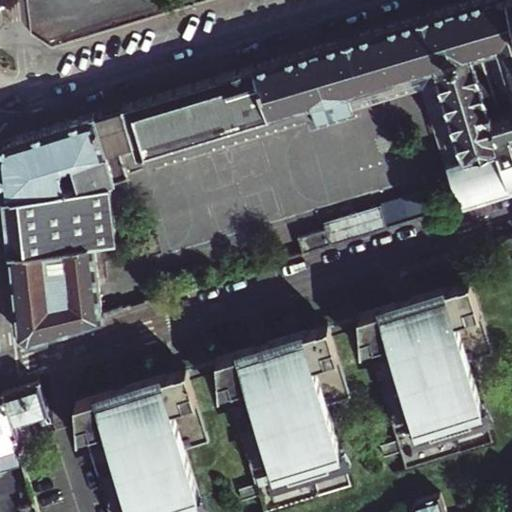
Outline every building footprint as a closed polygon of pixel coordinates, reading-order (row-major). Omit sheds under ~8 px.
[(511,0),(470,0),(125,104),(139,155),(310,104),(317,128),(355,116),(353,110),(347,93),(435,66),(466,160),(479,199),(511,189),(511,0)] [(449,165),(466,160),(435,66),(347,93),(353,110),(423,87),(449,165)] [(123,236),(112,181),(130,175),(123,150),(108,155),(96,113),(11,139),(0,151),(0,155),(21,331),(29,338),(109,314),(100,240),(123,236)] [(301,235),(306,252),(390,226),(384,206),(328,224),(329,227),(301,235)] [(472,278),(449,286),(463,290),(474,328),(486,324),(472,278)] [(382,307),(429,459),(493,438),(469,360),(494,352),(486,324),(474,328),(463,290),(449,286),(382,307)] [(408,465),(429,459),(382,307),(360,313),(399,437),(381,443),(385,455),(402,450),(408,465)] [(332,370),(343,367),(330,323),(308,329),(321,333),(332,370)] [(221,356),(267,508),(267,509),(352,483),(328,401),(352,394),(343,367),(332,370),(321,333),(308,329),(221,356)] [(373,361),(368,341),(349,345),(355,366),(373,361)] [(267,508),(221,356),(218,357),(257,482),(240,487),(244,499),(261,494),(265,509),(267,508)] [(190,415),(201,411),(188,367),(166,373),(179,378),(190,415)] [(179,378),(166,373),(76,401),(82,422),(110,511),(205,511),(186,447),(210,440),(201,411),(190,415),(179,378)] [(39,381),(5,392),(15,422),(16,421),(22,440),(32,436),(27,418),(49,410),(39,381)] [(213,427),(234,421),(224,385),(204,390),(213,427)] [(0,469),(26,458),(15,422),(5,392),(0,393),(0,469)] [(445,511),(439,492),(414,500),(411,507),(413,511),(445,511)]
